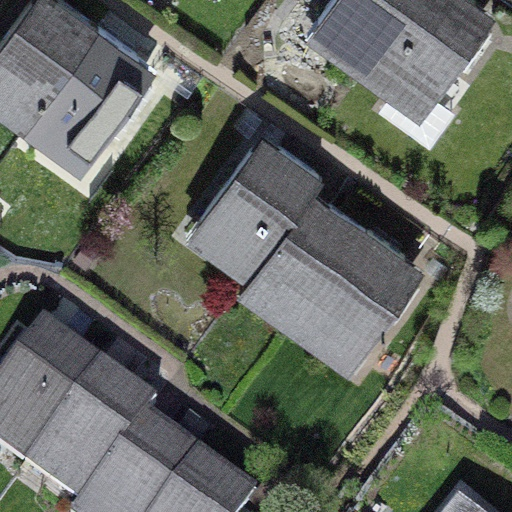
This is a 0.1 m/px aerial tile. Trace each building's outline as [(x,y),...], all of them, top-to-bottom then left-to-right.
[(0,94),(0,104),(26,123),(97,25),(62,0),(29,0),(0,40),(0,85),(4,88),(0,94)] [(335,46),(367,69),(416,0),(332,0),(320,17),(344,33),(335,46)] [(475,1),(473,0),(416,0),(367,69),(423,109),(482,25),(466,13),(475,1)] [(137,54),(97,25),(26,123),(60,148),(68,136),(90,152),(143,80),(127,69),(137,54)] [(249,272),(309,189),(318,176),(260,135),(201,219),(227,237),(218,250),(249,272)] [(364,228),(309,189),(249,272),(272,288),(263,301),(296,324),(364,228)] [(403,255),(364,228),(296,324),(327,347),(336,334),(359,350),(409,279),(394,268),(403,255)] [(0,439),(28,460),(97,366),(39,324),(3,373),(0,371),(0,419),(6,424),(0,432),(0,439)] [(152,406),(97,366),(28,460),(84,500),(143,419),(152,406)] [(154,511),(194,457),(143,419),(84,500),(100,511),(154,511)] [(238,511),(250,497),(194,457),(154,511),(238,511)]
